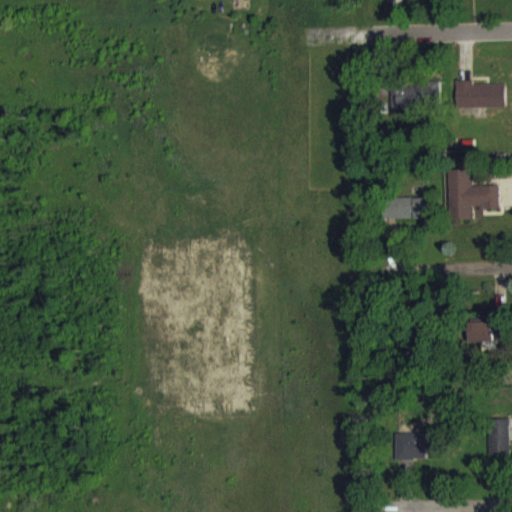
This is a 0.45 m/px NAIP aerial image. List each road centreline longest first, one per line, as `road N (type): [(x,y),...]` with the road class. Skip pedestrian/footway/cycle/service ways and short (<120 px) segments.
road 1 (residential): [(371,33),(511,28)]
road 2 (residential): [(384,505),(511,504)]
road 3 (residential): [(392,269),(511,268)]
